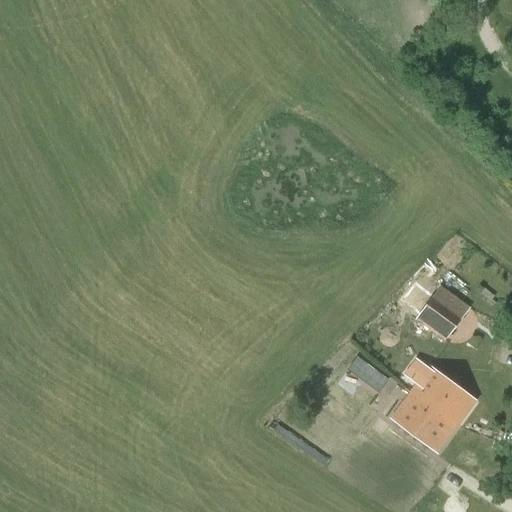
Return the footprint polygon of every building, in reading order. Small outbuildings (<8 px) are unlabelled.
[(432,262),(391,305),(406,319),(447,276),(432,262)] [(440,286),(415,320),(444,342),(470,308),(440,286)] [(429,367),(391,419),(436,453),(475,401),(429,367)] [(388,381),(375,371),(366,384),(379,393),(388,381)] [(360,398),(344,412),(353,423),(369,410),(360,398)]
